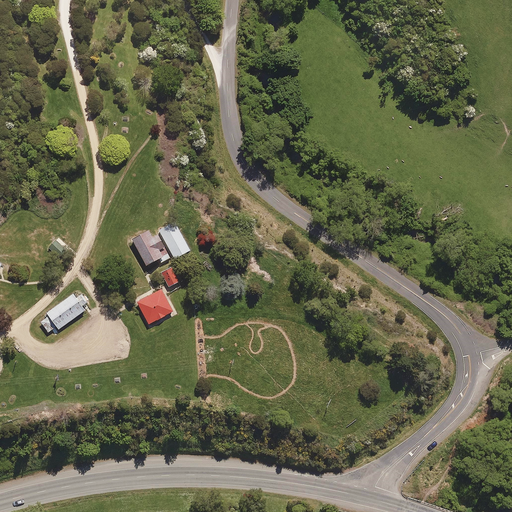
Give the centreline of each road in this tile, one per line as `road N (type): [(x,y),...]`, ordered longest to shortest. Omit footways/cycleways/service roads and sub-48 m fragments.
road 1 (unclassified): [(233,0),(225,88),(235,152),(264,189),(449,321),(466,354)]
road 2 (primary): [(369,497),(187,474),(89,482),(0,502)]
road 3 (unclassified): [(466,354),(455,405),(389,466),(369,497)]
